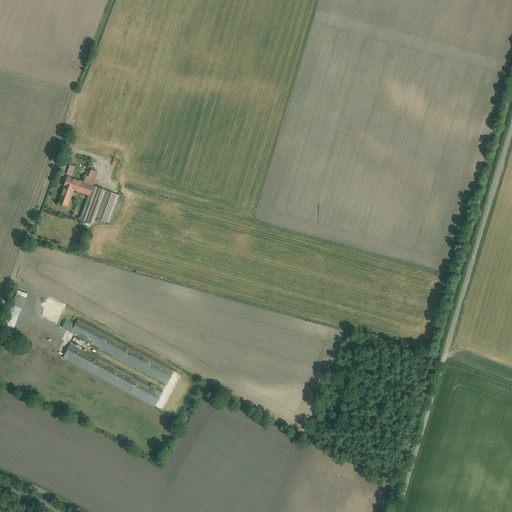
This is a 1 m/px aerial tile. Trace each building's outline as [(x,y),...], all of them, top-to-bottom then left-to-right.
[(64,163),(70,165),(74,155),(68,153),(64,163)] [(83,182),(67,176),(57,203),(68,207),(74,191),(87,196),(78,220),(92,225),(94,219),(110,225),(120,196),(92,186),(97,173),(87,169),(83,182)] [(17,291),(3,325),(13,329),(27,295),(17,291)] [(173,371),(77,319),(70,333),(165,385),(173,371)] [(62,357),(154,407),(161,393),(70,344),(62,357)]
